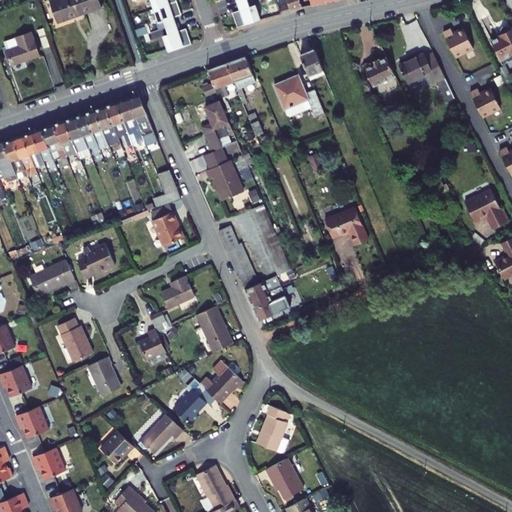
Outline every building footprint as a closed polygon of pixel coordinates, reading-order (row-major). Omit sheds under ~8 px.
[(50,0),(58,22),(103,7),(100,0),(50,0)] [(150,0),(154,9),(177,1),(176,0),(150,0)] [(248,0),(237,4),(240,10),(232,13),(238,28),(261,20),(255,5),(250,7),(248,0)] [(276,0),(281,13),(291,10),(291,11),(303,7),(300,0),(276,0)] [(164,21),(166,28),(177,24),(174,17),(181,15),(177,1),(154,9),(159,23),(164,21)] [(177,24),(166,28),(169,35),(163,37),(169,52),(192,44),(186,29),(179,31),(177,24)] [(502,33),(490,39),(503,64),(506,62),(507,60),(509,61),(511,59),(511,28),(511,29),(511,28),(510,28),(510,27),(509,27),(508,26),(507,26),(506,26),(505,26),(504,27),(503,27),(503,28),(502,28),(502,29),(502,30),(501,30),(501,31),(501,32),(502,32),(502,33)] [(451,29),(444,33),(456,58),(474,49),(464,28),(454,33),(451,29)] [(32,32),(5,41),(13,64),(40,55),(32,32)] [(311,80),(325,74),(315,50),(301,55),(311,80)] [(434,53),(426,57),(424,53),(399,65),(408,84),(425,75),(430,85),(437,82),(445,98),(453,95),(434,53)] [(241,88),(257,81),(246,56),(227,63),(234,81),(243,103),(247,102),(241,88)] [(364,66),(373,86),(395,76),(387,58),(380,61),(379,59),(364,66)] [(234,81),(227,63),(209,70),(215,88),(220,100),(225,112),(231,110),(227,101),(226,101),(225,97),(229,95),(224,85),(234,81)] [(499,69),(506,85),(511,81),(511,79),(505,66),(499,69)] [(325,114),(315,89),(306,93),(299,75),(274,85),(285,109),(287,114),(290,116),(303,110),(300,103),(308,100),(311,107),(316,117),(325,114)] [(501,108),(491,88),(481,93),(479,89),(471,93),(483,118),(501,108)] [(137,95),(128,99),(145,141),(147,146),(158,141),(140,97),(137,95)] [(128,99),(117,102),(133,144),(134,145),(145,141),(128,99)] [(225,112),(220,100),(205,107),(212,122),(214,127),(205,131),(213,151),(221,147),(228,145),(237,141),(234,133),(225,112)] [(300,103),(303,110),(311,107),(308,100),(300,103)] [(106,106),(119,138),(123,136),(127,146),(133,144),(117,102),(106,106)] [(102,129),(109,145),(120,141),(119,138),(106,106),(95,110),(102,129)] [(98,145),(100,149),(109,145),(102,129),(95,110),(85,114),(98,145)] [(263,133),(255,112),(248,115),(256,136),(263,133)] [(83,136),(88,149),(93,147),(96,154),(101,152),(100,149),(98,145),(85,114),(76,117),(83,136)] [(65,121),(77,152),(88,149),(83,136),(76,117),(65,121)] [(77,152),(65,121),(54,125),(66,156),(77,152)] [(202,126),(205,131),(214,127),(212,122),(202,126)] [(42,129),(54,160),(61,158),(64,167),(69,165),(66,156),(54,125),(42,129)] [(42,129),(32,132),(44,161),(48,160),(52,170),(57,168),(54,160),(42,129)] [(23,136),(35,167),(45,164),(44,161),(32,132),(23,136)] [(23,136),(13,139),(28,176),(37,172),(35,167),(23,136)] [(18,178),(18,179),(28,176),(13,139),(4,142),(18,178)] [(4,142),(0,143),(0,179),(5,177),(7,182),(18,178),(4,142)] [(213,151),(204,155),(210,169),(207,170),(211,179),(213,177),(223,200),(244,191),(230,160),(227,161),(221,147),(213,151)] [(511,150),(510,152),(508,147),(500,151),(511,175),(511,150)] [(158,174),(166,194),(178,189),(170,170),(158,174)] [(428,191),(443,185),(440,176),(424,182),(428,191)] [(178,189),(166,194),(170,203),(181,199),(178,189)] [(491,189),(465,201),(475,222),(486,216),(493,229),(508,222),(491,189)] [(166,194),(154,198),(157,207),(170,203),(166,194)] [(250,210),(253,216),(267,211),(264,204),(250,210)] [(157,211),(159,217),(173,211),(174,211),(172,205),(157,211)] [(355,207),(325,219),(333,238),(349,232),(355,246),(369,240),(355,207)] [(164,246),(184,236),(179,226),(178,226),(176,221),(177,220),(173,211),(159,217),(152,220),(164,246)] [(253,216),(256,223),(269,217),(267,211),(253,216)] [(102,213),(91,217),(96,229),(107,225),(102,213)] [(256,223),(259,229),(272,224),(269,217),(256,223)] [(259,229),(261,236),(275,230),(272,224),(259,229)] [(223,240),(235,235),(231,225),(219,230),(223,240)] [(261,236),(264,242),(278,237),(275,230),(261,236)] [(223,240),(227,250),(228,249),(239,245),(235,235),(223,240)] [(264,242),(267,249),(280,243),(278,237),(264,242)] [(495,261),(504,279),(511,275),(511,237),(501,243),(507,255),(495,261)] [(78,261),(85,277),(104,268),(105,270),(116,265),(105,243),(91,250),(88,246),(83,248),(84,253),(83,254),(84,257),(78,261)] [(228,249),(231,256),(245,250),(242,243),(239,245),(228,249)] [(267,249),(269,255),(283,250),(280,243),(267,249)] [(17,250),(20,257),(29,254),(26,247),(17,250)] [(231,256),(234,263),(248,256),(245,250),(231,256)] [(269,255),(272,262),(286,256),(283,250),(269,255)] [(234,263),(237,269),(251,263),(248,256),(234,263)] [(272,262),(275,268),(288,263),(286,256),(272,262)] [(66,260),(30,277),(38,295),(75,278),(66,260)] [(237,269),(240,276),(254,270),(251,263),(237,269)] [(275,268),(278,275),(291,269),(288,263),(275,268)] [(104,268),(85,277),(86,279),(105,270),(104,268)] [(243,282),(257,276),(254,270),(240,276),(243,282)] [(161,292),(169,308),(195,296),(186,276),(176,280),(178,284),(173,287),(161,292)] [(246,289),(260,283),(257,276),(243,282),(246,289)] [(250,300),(282,286),(277,276),(260,283),(246,289),(245,289),(250,300)] [(250,300),(254,310),(267,304),(269,309),(288,301),(282,286),(250,300)] [(197,315),(214,352),(233,342),(216,306),(197,315)] [(156,328),(158,333),(170,327),(164,315),(162,311),(160,313),(157,314),(150,317),(156,328)] [(61,334),(74,362),(94,352),(81,325),(79,326),(75,317),(58,325),(62,334),(61,334)] [(0,352),(15,347),(5,324),(0,325),(0,352)] [(158,333),(156,328),(148,332),(150,337),(139,342),(147,360),(166,351),(158,333)] [(112,364),(108,357),(89,366),(103,395),(121,387),(111,364),(112,364)] [(206,389),(221,403),(242,380),(221,360),(213,369),(219,375),(212,382),(207,377),(201,383),(207,388),(206,389)] [(5,381),(11,396),(32,388),(22,365),(0,373),(0,376),(2,382),(5,381)] [(174,409),(190,424),(198,416),(196,414),(207,402),(206,401),(199,395),(193,389),(174,409)] [(199,395),(206,401),(207,399),(201,393),(199,395)] [(257,443),(281,453),(285,452),(290,440),(283,437),(288,423),(284,421),(285,418),(288,419),(291,414),(287,413),(287,412),(271,405),(267,414),(268,415),(257,443)] [(21,422),(28,438),(49,429),(39,406),(16,415),(19,423),(21,422)] [(301,413),(297,415),(301,422),(305,420),(301,412),(300,413),(301,413)] [(167,414),(141,441),(154,453),(172,434),(176,438),(184,430),(167,414)] [(102,449),(116,462),(128,450),(129,452),(135,446),(119,431),(102,449)] [(10,460),(4,446),(0,448),(0,481),(13,476),(9,467),(7,468),(5,462),(10,460)] [(38,463),(45,479),(65,470),(56,447),(33,457),(36,464),(38,463)] [(288,458),(266,469),(274,483),(276,482),(279,489),(284,499),(304,489),(288,458)] [(225,483),(216,465),(196,475),(207,497),(208,496),(215,510),(235,499),(228,485),(226,486),(224,483),(225,483)] [(125,485),(114,497),(116,500),(127,488),(125,485)] [(135,491),(129,486),(127,488),(116,500),(115,502),(121,507),(119,509),(122,511),(154,511),(133,492),(135,491)] [(55,504),(58,511),(81,511),(82,511),(73,488),(50,498),(53,505),(55,504)] [(29,506),(23,493),(0,502),(0,506),(2,511),(25,511),(24,508),(29,506)] [(313,511),(306,498),(287,508),(288,511),(313,511)] [(240,508),(235,499),(215,510),(211,511),(234,511),(240,508)]
